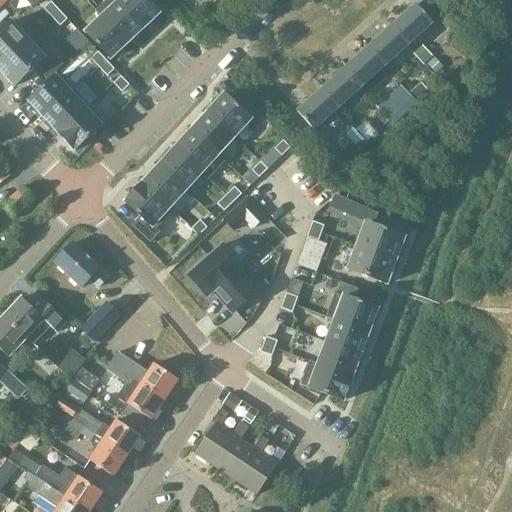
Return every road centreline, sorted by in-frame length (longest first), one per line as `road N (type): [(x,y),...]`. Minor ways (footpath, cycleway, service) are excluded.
road 1 (residential): [(81,202),(265,0)]
road 2 (residential): [(224,373),(81,202)]
road 3 (residential): [(130,511),(224,373)]
road 4 (residential): [(336,448),(224,373)]
